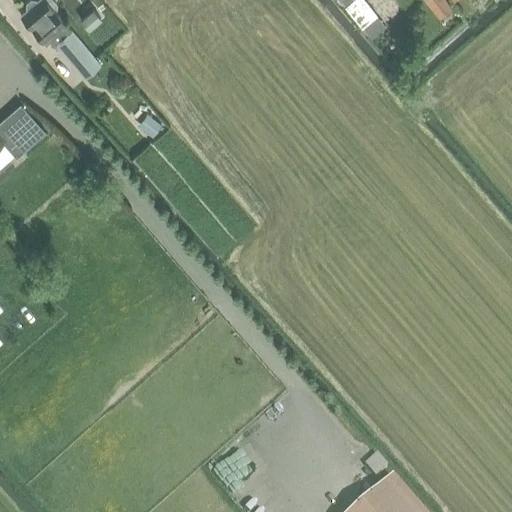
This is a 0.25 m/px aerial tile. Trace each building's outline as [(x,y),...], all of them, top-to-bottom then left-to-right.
[(28,9),(21,15),(37,33),(37,34),(44,41),(50,36),(56,43),(67,33),(70,30),(65,23),(54,11),(56,9),(57,4),(53,0),(38,0),(36,2),(34,0),(29,0),(26,3),(26,7),(28,9)] [(342,0),(364,27),(379,15),(366,0),(342,0)] [(443,0),(422,0),(437,19),(450,9),(443,0)] [(81,19),(88,28),(100,18),(93,9),(81,19)] [(70,30),(67,33),(56,43),(85,77),(101,64),(71,29),(70,30)] [(0,138),(2,141),(17,157),(45,131),(20,103),(0,120),(0,138)] [(148,115),(140,125),(154,135),(161,125),(148,115)] [(364,467),(375,479),(387,468),(377,456),(364,467)] [(355,511),(420,511),(392,480),(355,511)]
